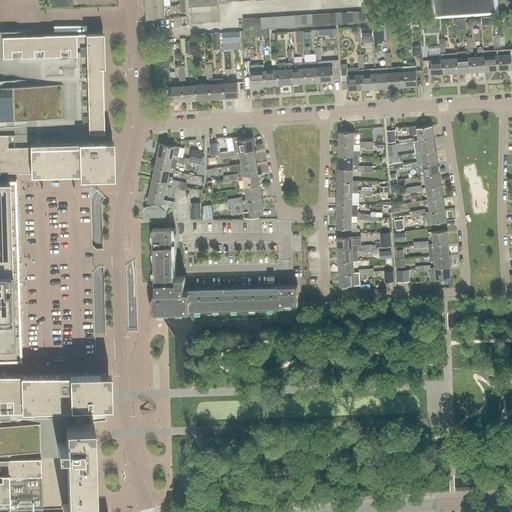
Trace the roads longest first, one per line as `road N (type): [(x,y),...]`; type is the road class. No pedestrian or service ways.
road 1 (tertiary): [(146,511),(124,395),(117,234),(139,125)]
road 2 (residential): [(326,296),(465,289),(444,107)]
road 3 (residential): [(507,288),(503,103)]
road 4 (residential): [(9,0),(19,16),(133,12)]
road 5 (residential): [(322,213),(280,206),(265,118)]
road 6 (residential): [(139,125),(265,118)]
road 7 (secondary): [(337,511),(463,504)]
road 8 (residential): [(324,114),(444,107)]
